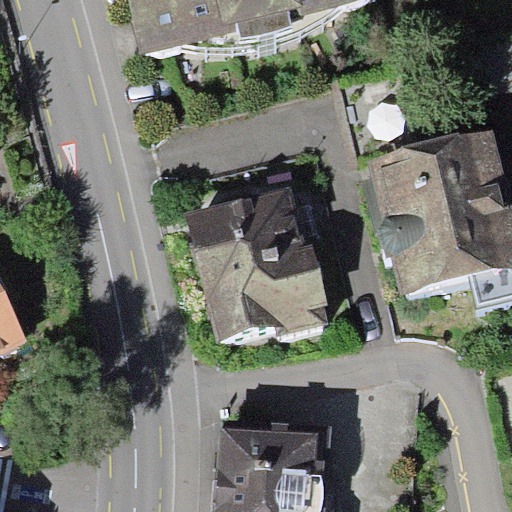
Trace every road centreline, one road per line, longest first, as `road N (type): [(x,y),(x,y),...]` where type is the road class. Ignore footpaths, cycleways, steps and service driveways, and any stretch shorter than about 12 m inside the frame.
road 1 (residential): [(133,407),(382,361),(431,365),(454,393),(481,511)]
road 2 (residential): [(133,407),(109,265),(43,0)]
